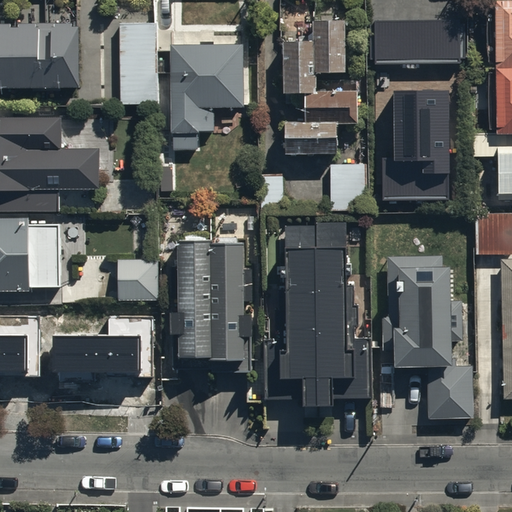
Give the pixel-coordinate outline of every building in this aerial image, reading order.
[(511,0),(492,0),(494,130),(511,129),(511,0)] [(344,16),(311,16),(310,37),(281,37),(281,90),(301,90),(301,117),(282,117),(282,152),(334,152),(335,120),(354,120),(355,89),(313,89),(313,71),(344,72),(344,16)] [(82,20),(0,19),(0,85),(81,86),(82,20)] [(462,20),(374,21),(375,65),(462,64),(462,20)] [(158,22),(120,22),(120,101),(157,101),(158,22)] [(214,29),(172,30),(171,131),(174,131),(174,148),(198,148),(198,130),(214,130),(214,104),(244,104),(244,36),(214,36),(214,29)] [(449,90),(393,91),(394,157),(382,158),(383,201),(451,200),(449,90)] [(60,114),(0,113),(0,208),(56,208),(56,185),(97,185),(97,144),(60,144),(60,114)] [(511,133),(472,134),(472,155),(494,155),(494,190),(511,190),(511,133)] [(362,162),(329,161),(328,210),(362,210),(362,162)] [(284,174),(259,174),(260,213),(284,213),(284,174)] [(474,211),(474,252),(511,251),(511,211),(474,211)] [(62,217),(0,216),(0,288),(61,289),(62,217)] [(278,338),(263,338),(264,395),(301,395),(301,401),(330,401),(330,394),(367,394),(366,336),(351,336),(351,322),(355,322),(355,303),(351,303),(351,283),(343,283),(343,219),(284,219),(284,285),(276,285),(277,308),(273,308),(273,327),(278,327),(278,338)] [(242,238),(178,240),(178,310),(170,310),(170,330),(175,330),(175,368),(251,368),(250,311),(243,311),(243,300),(251,300),(251,263),(242,263),(242,238)] [(426,416),(473,415),(472,364),(454,364),(454,357),(449,357),(449,339),(461,339),(460,298),(447,298),(446,263),(441,263),(441,254),(385,255),(386,314),(381,314),(381,350),(391,350),(391,364),(425,363),(426,416)] [(511,395),(511,256),(499,257),(501,396),(511,395)] [(158,258),(118,258),(118,298),(159,298),(158,258)] [(0,371),(40,372),(40,315),(0,314),(0,371)] [(109,336),(53,336),(53,372),(154,372),(153,316),(109,316),(109,336)]
